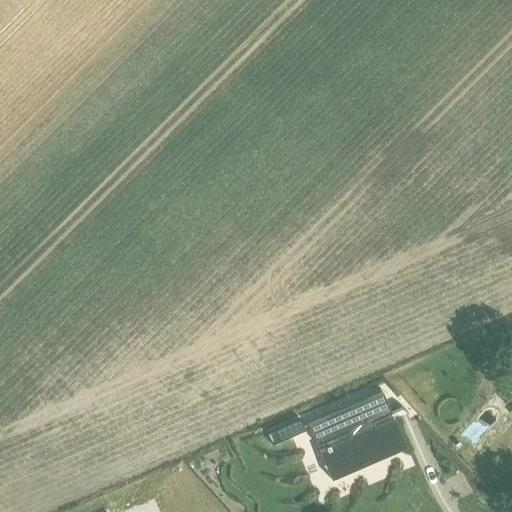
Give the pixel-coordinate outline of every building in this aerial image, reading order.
[(340,411),(308,424),(313,436),(318,446),(321,444),(323,444),(325,449),(325,450),(335,446),(337,451),(339,456),(340,455),(346,468),(345,469),(346,469),(346,470),(347,469),(363,462),(363,463),(367,461),(370,460),(369,457),(368,454),(372,452),(376,450),(381,448),(383,454),(404,445),(405,447),(405,449),(406,449),(407,448),(395,419),(389,421),(388,417),(387,416),(392,414),(391,412),(388,404),(383,392),(340,411)] [(273,445),(292,437),(287,426),(268,434),(273,445)] [(453,435),(445,444),(456,454),(464,445),(453,435)] [(454,478),(467,490),(474,482),(462,470),(454,478)] [(201,511),(187,479),(167,488),(177,511),(201,511)]
